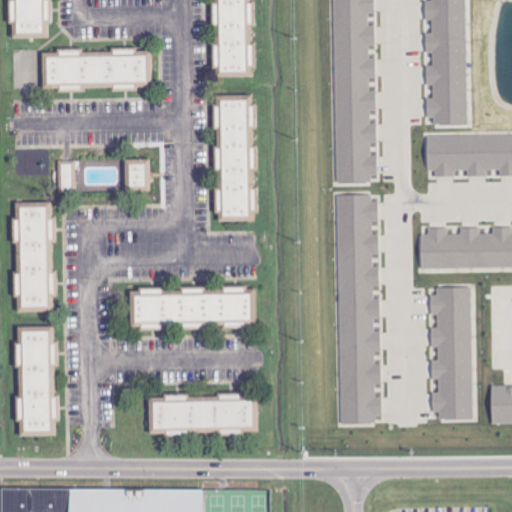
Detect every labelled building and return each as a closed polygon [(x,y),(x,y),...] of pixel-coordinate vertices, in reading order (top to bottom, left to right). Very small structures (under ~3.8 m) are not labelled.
[(52,0),(52,22),(49,22),(49,37),(14,38),(13,23),(10,23),(10,0),(52,0)] [(261,79),(228,81),(228,74),(224,74),(223,50),(227,49),(226,30),(223,31),(222,9),(226,9),(225,0),(258,0),(259,7),(262,7),(263,29),(259,29),(260,48),(264,48),(265,71),(260,71),(261,79)] [(467,0),(431,0),(432,0),(426,1),(426,20),(433,20),(433,33),(426,33),(427,52),(434,52),(434,65),(428,65),(428,85),(434,85),(434,98),(428,98),(428,118),(435,118),(435,125),(469,125),(467,0)] [(43,91),(42,55),(57,54),(57,50),(84,49),(84,52),(112,52),(112,49),(137,48),(137,51),(152,51),(153,86),(138,87),(138,90),(113,91),(113,87),(84,88),(84,93),(58,94),(58,90),(43,91)] [(260,226),(227,226),(227,219),(223,219),(223,195),(227,195),(227,176),(223,176),(223,154),(227,154),(226,133),(222,133),(222,112),(226,112),(226,103),(259,102),(259,112),(262,112),(263,135),(259,136),(260,153),(263,153),(263,176),(260,176),(260,195),(264,195),(264,218),(260,218),(260,226)] [(511,134),(427,136),(428,171),(436,171),(436,177),(456,177),(456,171),(468,170),(468,177),(488,176),(488,170),(501,170),(501,176),(511,176),(511,134)] [(150,191),(150,159),(125,159),(126,192),(150,191)] [(62,190),(76,189),(76,176),(77,176),(76,164),(61,165),(62,190)] [(343,424),(377,424),(377,416),(383,416),(383,396),(377,396),(376,384),(383,384),(383,364),(377,364),(376,352),(383,352),(382,331),(376,331),(376,319),(382,319),(382,299),(375,299),(375,287),(381,287),(381,265),(379,265),(378,234),(374,235),(373,222),(380,222),(380,202),(373,202),(373,194),(338,195),(343,424)] [(14,202),(51,201),(51,216),(55,216),(56,243),(53,243),(53,272),(56,271),(57,296),(54,296),(54,311),(18,312),(18,297),(15,297),(14,272),(17,272),(17,243),(12,243),(11,217),(15,217),(14,202)] [(511,267),(511,227),(494,228),(494,234),(482,234),(481,228),(461,228),(462,234),(449,234),(449,228),(429,229),(429,235),(421,235),(421,269),(511,267)] [(474,420),(473,288),(438,288),(438,295),(432,295),(432,315),(438,315),(438,328),(432,328),(432,347),(439,347),(439,360),(433,360),(433,380),(440,380),(440,393),(434,393),(434,413),(440,413),(440,420),(474,420)] [(139,333),(139,301),(146,301),(146,297),(170,297),(170,300),(189,300),(189,297),(211,296),(211,300),(232,299),(232,295),(253,295),(253,299),(263,299),(263,332),(253,333),(253,335),(230,336),(230,333),(212,333),(212,336),(190,336),(190,333),(171,333),(171,337),(148,337),(148,333),(139,333)] [(17,326),(53,325),(54,340),(58,340),(58,367),(55,367),(56,396),(59,395),(60,420),(56,420),(57,435),(21,436),(21,421),(18,421),(17,396),(20,396),(19,367),(15,367),(14,341),(18,341),(17,326)] [(492,424),(511,424),(511,385),(492,386),(492,424)] [(154,443),(153,407),(168,406),(168,402),(195,401),(195,404),(223,403),(223,401),(248,400),(248,403),(263,402),(265,438),(249,438),(250,442),(224,443),(224,439),(195,440),(195,445),(169,446),(169,443),(154,443)] [(1,511),(1,489),(204,489),(204,511),(1,511)]
